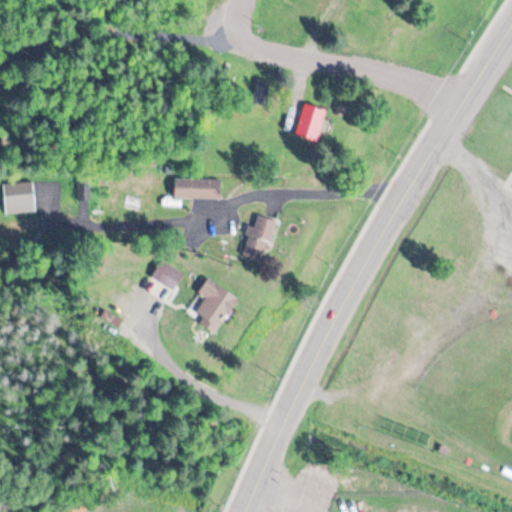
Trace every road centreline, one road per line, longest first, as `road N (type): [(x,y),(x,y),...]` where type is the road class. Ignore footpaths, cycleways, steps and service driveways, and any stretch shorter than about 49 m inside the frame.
road 1 (residential): [(241,511),(277,420),(402,197),(511,23)]
road 2 (residential): [(469,89),(261,49),(236,35),(231,4)]
